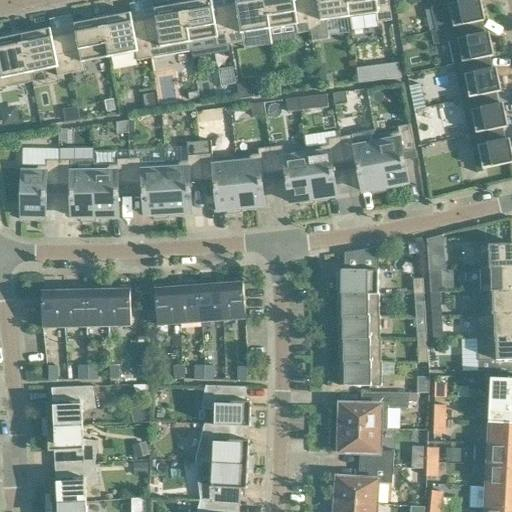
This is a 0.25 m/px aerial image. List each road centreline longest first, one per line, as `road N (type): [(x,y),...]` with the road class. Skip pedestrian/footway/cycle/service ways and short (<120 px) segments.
road 1 (residential): [(0,252),(277,241)]
road 2 (residential): [(275,511),(277,241)]
road 3 (residential): [(277,241),(430,223),(511,202)]
road 4 (residential): [(11,511),(17,436),(0,285)]
